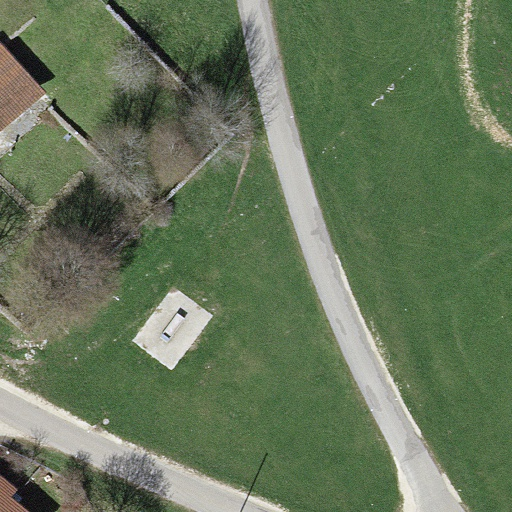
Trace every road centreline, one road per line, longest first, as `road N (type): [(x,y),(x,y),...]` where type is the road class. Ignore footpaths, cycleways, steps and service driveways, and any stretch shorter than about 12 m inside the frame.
road 1 (unclassified): [(259,0),(288,171),(325,274),(383,416),(439,501)]
road 2 (unclassified): [(0,411),(213,511)]
